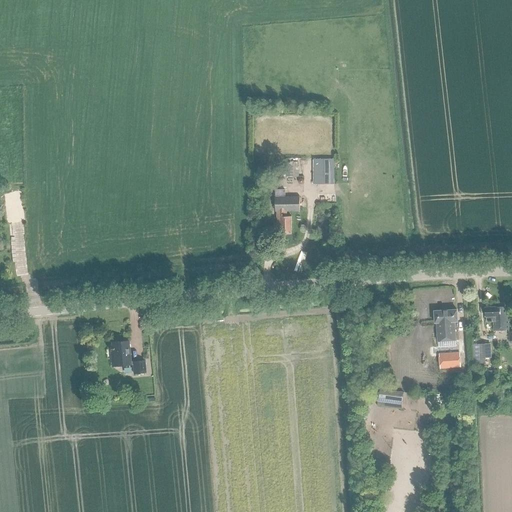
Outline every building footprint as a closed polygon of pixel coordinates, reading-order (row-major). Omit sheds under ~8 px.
[(334,184),(334,158),(313,158),(314,184),(334,184)] [(291,216),(286,216),(286,211),(300,211),(300,197),(275,198),(275,211),(277,211),(277,228),(280,228),(280,235),(292,234),(291,216)] [(509,330),(508,311),(504,311),(504,307),(485,308),(485,317),(486,317),(487,322),(493,322),(493,331),(509,330)] [(457,322),(457,310),(434,311),(435,323),(437,323),(438,341),(455,340),(454,322),(457,322)] [(145,373),(144,361),(130,362),(128,341),(111,343),(114,367),(133,365),(133,374),(145,373)] [(491,343),(479,343),(479,358),(492,357),(491,343)] [(461,371),(461,367),(460,353),(439,355),(440,368),(453,368),(454,372),(461,371)] [(380,389),(378,401),(402,404),(403,393),(380,389)] [(465,403),(454,404),(456,422),(466,421),(465,403)]
